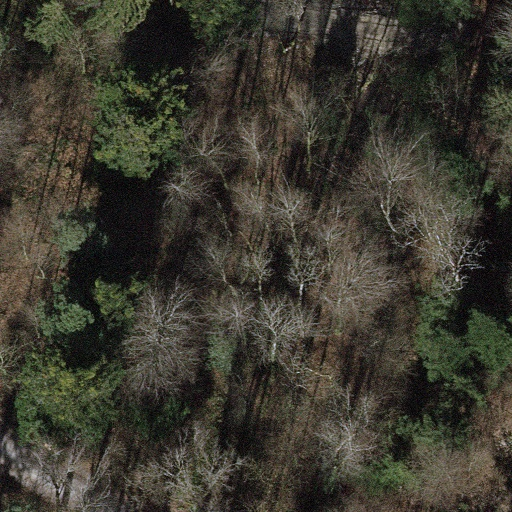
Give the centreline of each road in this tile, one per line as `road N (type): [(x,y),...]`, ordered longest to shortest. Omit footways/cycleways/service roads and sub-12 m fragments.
road 1 (track): [(66,0),(367,61),(474,56),(511,46)]
road 2 (track): [(0,446),(104,511)]
